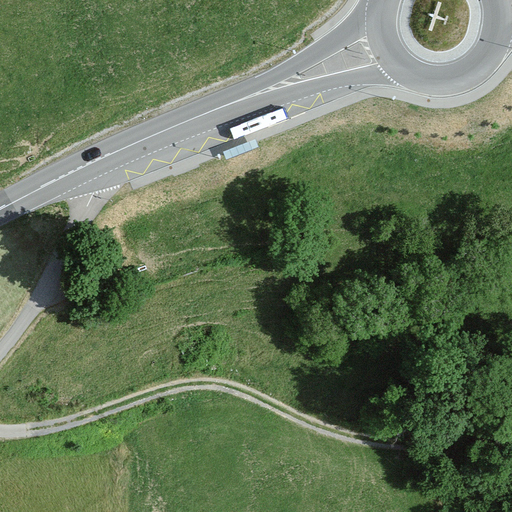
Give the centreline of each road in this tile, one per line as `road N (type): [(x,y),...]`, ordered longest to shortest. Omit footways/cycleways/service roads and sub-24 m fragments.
road 1 (residential): [(96,159),(93,191),(37,301),(0,348)]
road 2 (primary): [(237,99),(362,74),(426,74)]
road 3 (primary): [(386,4),(335,44),(237,99)]
